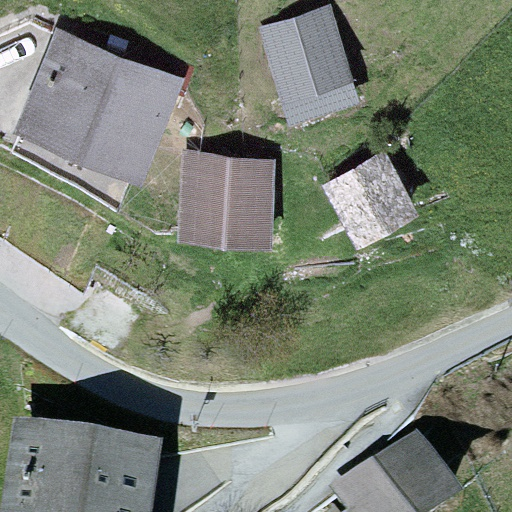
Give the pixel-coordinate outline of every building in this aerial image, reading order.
[(340,10),(266,32),(293,123),(367,101),(340,10)] [(177,86),(56,32),(16,124),(136,177),(177,86)] [(387,151),(323,187),(362,256),(427,219),(387,151)] [(278,158),(180,155),(177,240),(275,243),(278,158)] [(160,511),(167,451),(19,435),(11,511),(160,511)] [(420,435),(303,511),(468,511),(470,511),(420,435)]
